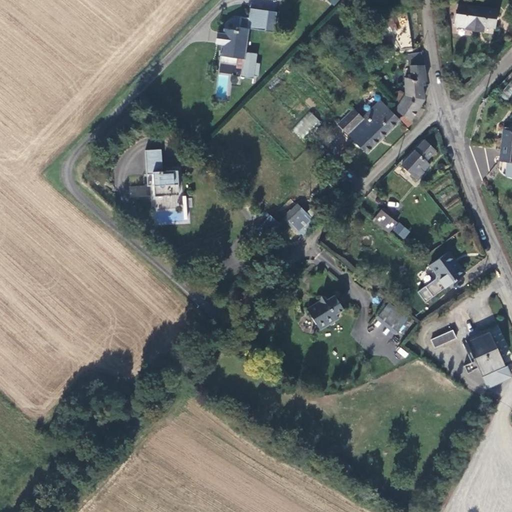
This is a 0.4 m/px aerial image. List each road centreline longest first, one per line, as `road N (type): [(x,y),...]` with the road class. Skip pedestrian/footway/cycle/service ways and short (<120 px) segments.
road 1 (unclassified): [(427,0),(441,104),(511,285)]
road 2 (track): [(225,328),(47,511)]
